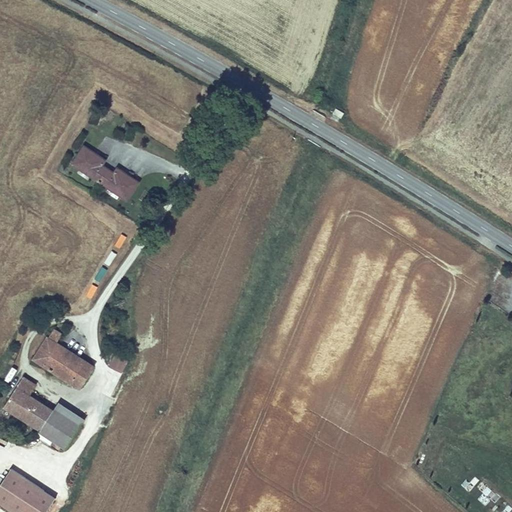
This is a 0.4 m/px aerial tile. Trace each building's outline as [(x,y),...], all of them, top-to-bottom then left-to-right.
[(139,182),(117,167),(114,172),(102,165),(106,160),(84,145),(72,164),(99,182),(127,200),(139,182)] [(146,201),(150,192),(144,189),(140,198),(146,201)] [(48,338),(47,337),(34,358),(81,387),(94,367),(55,342),(61,334),(53,329),(48,338)] [(4,406),(16,414),(28,421),(40,429),(41,429),(53,411),(40,403),(41,402),(28,394),(35,384),(23,377),(4,406)] [(40,429),(39,431),(53,440),(67,449),(82,426),(55,408),(53,411),(41,429),(40,429)] [(50,445),(53,440),(39,431),(36,435),(50,445)] [(46,511),(56,498),(11,469),(0,485),(0,503),(13,511),(46,511)]
